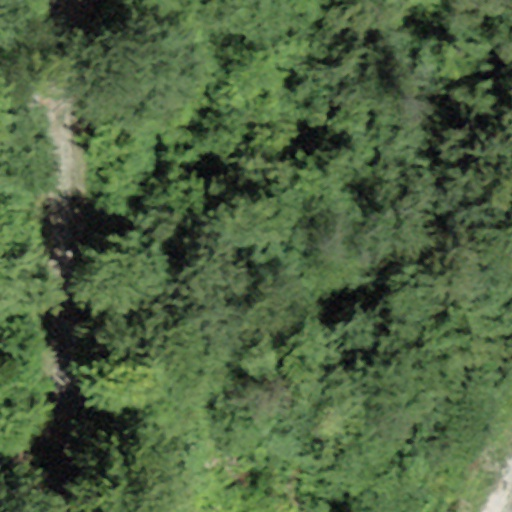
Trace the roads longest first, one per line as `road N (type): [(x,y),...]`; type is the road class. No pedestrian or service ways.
road 1 (track): [(62,0),(75,377)]
road 2 (track): [(77,511),(75,377)]
